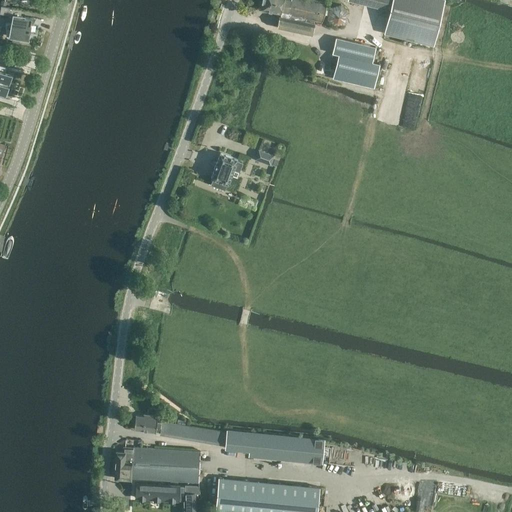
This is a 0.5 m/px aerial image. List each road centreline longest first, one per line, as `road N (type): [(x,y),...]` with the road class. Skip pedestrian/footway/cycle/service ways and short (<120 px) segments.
road 1 (unclassified): [(103,511),(131,296),(233,0)]
road 2 (track): [(511,492),(457,479),(312,477),(112,430)]
road 3 (track): [(511,69),(399,50),(362,35),(311,40),(228,19)]
road 4 (tertiary): [(0,194),(67,0)]
road 5 (track): [(242,329),(247,287),(238,262),(194,231)]
